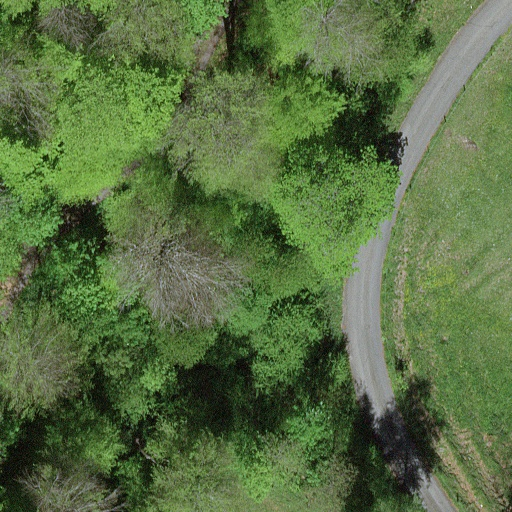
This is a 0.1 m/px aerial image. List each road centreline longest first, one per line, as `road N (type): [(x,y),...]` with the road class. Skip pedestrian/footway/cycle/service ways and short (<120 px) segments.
road 1 (unclassified): [(436,511),(380,415),(363,324),(377,231),(420,114),(511,2)]
road 2 (track): [(0,420),(0,334),(45,252),(140,156),(237,0)]
